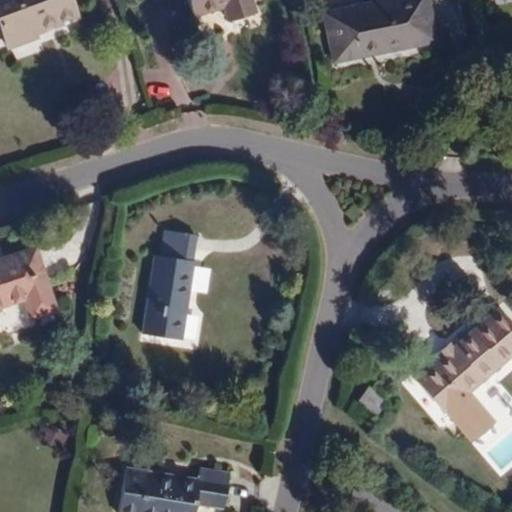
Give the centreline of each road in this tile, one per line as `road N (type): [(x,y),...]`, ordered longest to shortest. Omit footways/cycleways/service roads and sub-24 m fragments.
road 1 (residential): [(0,212),(202,147),(265,146),(402,214)]
road 2 (residential): [(296,511),(348,269),(370,236),(402,214)]
